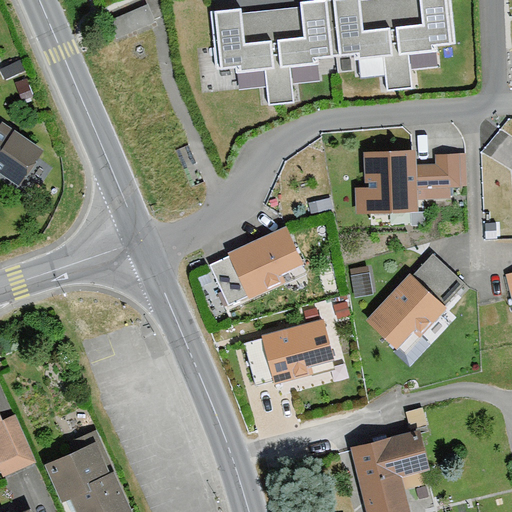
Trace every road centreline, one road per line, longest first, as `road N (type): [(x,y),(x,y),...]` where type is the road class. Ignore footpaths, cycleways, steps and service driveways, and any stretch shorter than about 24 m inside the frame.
road 1 (residential): [(498,102),(343,115),(291,131),(218,213),(141,240)]
road 2 (primary): [(248,511),(141,240)]
road 3 (tertiary): [(39,0),(141,240)]
road 4 (primary): [(141,240),(0,288)]
